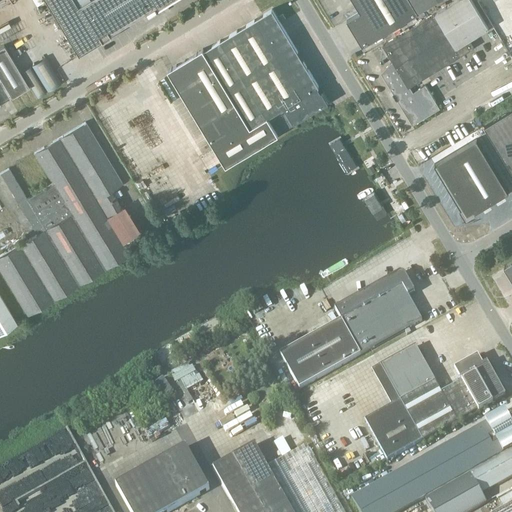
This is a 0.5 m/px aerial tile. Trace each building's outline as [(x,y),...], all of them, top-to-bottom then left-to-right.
[(75,0),(46,0),(80,55),(101,42),(99,39),(101,38),(103,41),(108,38),(107,36),(110,34),(109,32),(157,3),(155,0),(88,0),(79,6),(75,0)] [(433,0),(353,0),(360,10),(346,18),(362,44),(418,10),(433,0)] [(440,108),(428,89),(425,84),(413,92),(409,86),(473,47),(468,39),(488,27),(471,0),(456,0),(383,45),(393,62),(390,63),(381,73),(412,125),(440,108)] [(202,49),(167,70),(226,166),(278,134),(268,117),(284,107),(293,123),(328,102),(272,9),(203,50),(202,49)] [(288,32),(292,30),(289,23),(284,26),(288,32)] [(0,46),(0,77),(11,96),(29,85),(3,44),(0,46)] [(511,109),(484,126),(511,172),(511,109)] [(8,168),(0,173),(37,234),(0,255),(0,269),(28,314),(130,253),(127,248),(136,242),(133,238),(124,243),(108,215),(120,207),(110,190),(122,183),(85,122),(34,152),(52,183),(27,198),(8,168)] [(335,128),(317,138),(344,184),(362,174),(335,128)] [(476,138),(435,164),(466,216),(508,191),(476,138)] [(367,181),(349,191),(376,237),(394,226),(367,181)] [(511,260),(503,266),(504,266),(511,280),(511,260)] [(279,354),(299,390),(422,321),(408,296),(415,292),(405,274),(401,271),(330,311),(336,322),(279,354)] [(0,332),(16,323),(0,296),(0,332)] [(442,393),(430,373),(416,347),(380,366),(400,402),(365,421),(387,461),(492,404),(492,403),(505,396),(494,376),(487,363),(482,365),(477,356),(454,369),(462,382),(442,393)] [(485,423),(351,498),(359,511),(398,511),(424,498),(432,511),(470,511),(486,503),(481,494),(511,477),(511,419),(509,421),(504,411),(485,422),(485,423)] [(344,511),(307,445),(267,467),(255,444),(254,445),(233,457),(232,457),(232,458),(213,469),(236,511),(344,511)] [(185,447),(115,486),(129,511),(169,511),(209,490),(185,447)] [(511,511),(511,493),(497,501),(502,510),(498,511),(511,511)]
